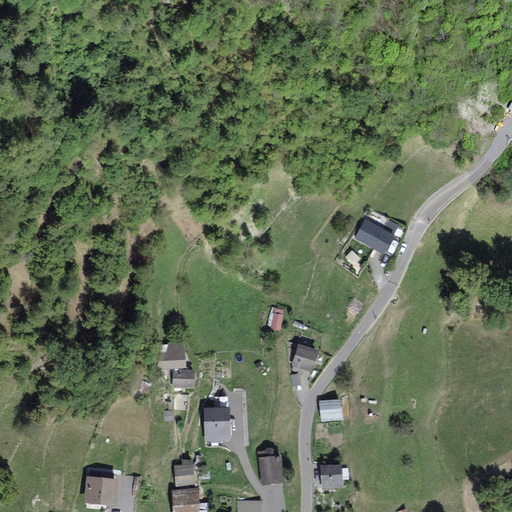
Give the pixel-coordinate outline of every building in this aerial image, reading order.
[(385,231),(366,220),(357,237),(385,252),(398,227),(389,222),(385,231)] [(272,325),(282,326),(283,306),(273,305),(272,325)] [(184,366),(183,345),(161,345),(161,367),(184,366)] [(318,351),(300,345),(293,365),(295,365),(294,369),(302,372),(303,368),(312,371),(318,351)] [(194,386),(194,372),(174,371),(174,386),(194,386)] [(338,400),(321,401),(323,420),(340,419),(338,400)] [(230,408),(206,409),(207,440),(231,439),(230,408)] [(275,450),(259,452),(263,482),(273,481),(283,480),(281,457),(276,457),(275,450)] [(195,482),(192,461),(183,462),(183,467),(176,468),(178,484),(195,482)] [(341,486),(340,465),(322,466),(323,487),(341,486)] [(116,479),(88,477),(87,498),(115,500),(116,479)] [(198,511),(197,491),(174,492),(175,502),(175,508),(175,511),(198,511)] [(247,497),(247,509),(261,510),(261,497),(247,497)]
